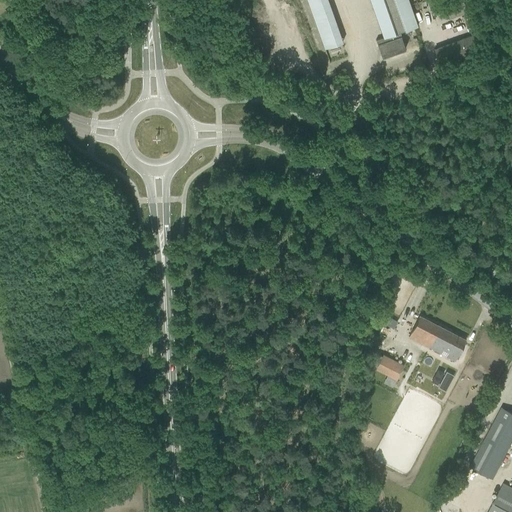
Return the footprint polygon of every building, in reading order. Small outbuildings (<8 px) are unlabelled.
[(369,0),(383,37),(375,40),(381,57),(405,48),(400,32),(417,26),(407,0),(369,0)] [(468,11),(464,0),(445,8),(449,19),(468,11)] [(339,32),(321,38),(324,48),(342,42),(339,32)] [(464,38),(469,53),(484,48),(479,33),(464,38)] [(408,289),(412,282),(402,276),(398,283),(408,289)] [(409,336),(455,360),(466,340),(419,315),(409,336)] [(396,379),(404,365),(382,354),(375,368),(396,379)] [(511,412),(501,407),(470,467),(492,479),(511,441),(511,412)] [(487,511),(511,511),(511,487),(503,483),(487,511)]
